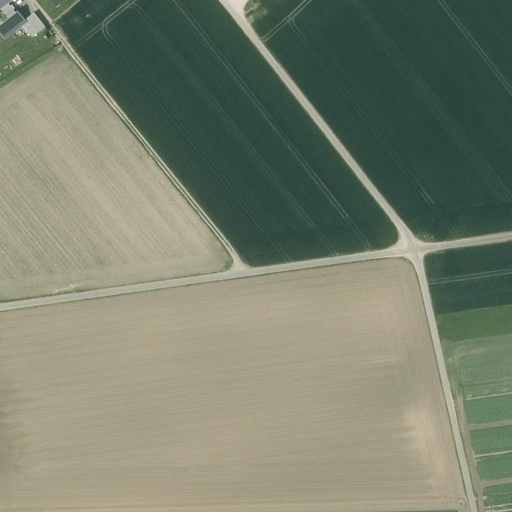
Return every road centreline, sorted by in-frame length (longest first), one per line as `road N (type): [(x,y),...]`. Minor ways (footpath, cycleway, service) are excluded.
road 1 (track): [(414,250),(0,308)]
road 2 (track): [(222,0),(414,250)]
road 3 (track): [(245,274),(52,27)]
road 4 (track): [(473,511),(414,250)]
